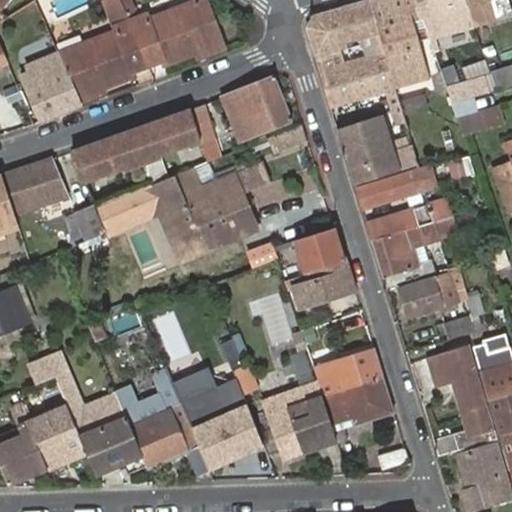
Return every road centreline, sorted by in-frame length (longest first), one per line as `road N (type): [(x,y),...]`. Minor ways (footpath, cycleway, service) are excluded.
road 1 (residential): [(294,47),(430,488)]
road 2 (residential): [(0,505),(430,488)]
road 3 (residential): [(0,155),(294,47)]
